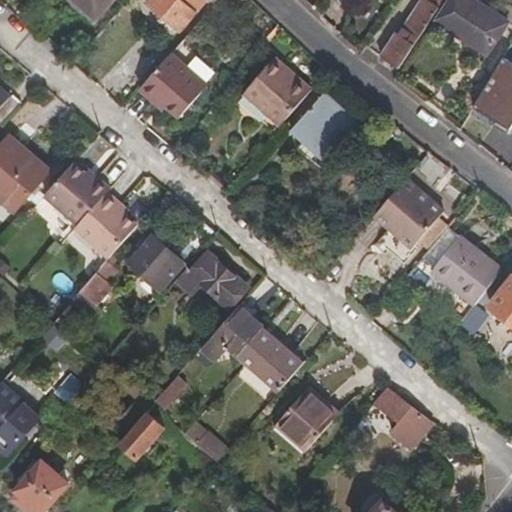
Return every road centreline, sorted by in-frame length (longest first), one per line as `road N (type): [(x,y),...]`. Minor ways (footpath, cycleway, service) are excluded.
road 1 (residential): [(511,457),(0,23)]
road 2 (residential): [(511,203),(474,178),(283,0)]
